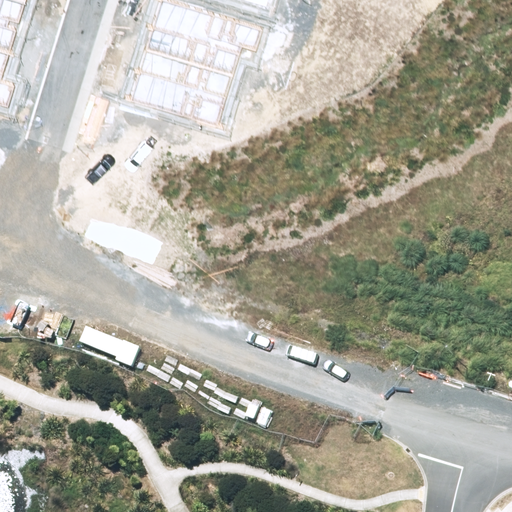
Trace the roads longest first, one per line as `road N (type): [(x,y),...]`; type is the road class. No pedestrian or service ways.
road 1 (unknown): [(2,261),(84,0)]
road 2 (residential): [(226,326),(476,425)]
road 3 (unknown): [(0,260),(226,326)]
